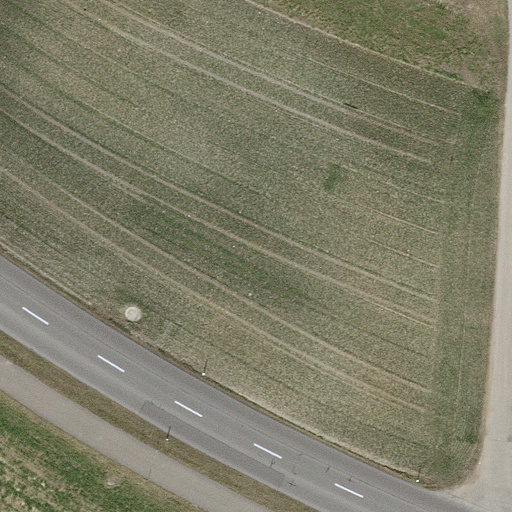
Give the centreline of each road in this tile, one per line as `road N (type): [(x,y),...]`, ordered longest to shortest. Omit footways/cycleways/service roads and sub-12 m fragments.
road 1 (tertiary): [(395,511),(171,405),(0,292)]
road 2 (track): [(488,511),(502,466),(511,318)]
